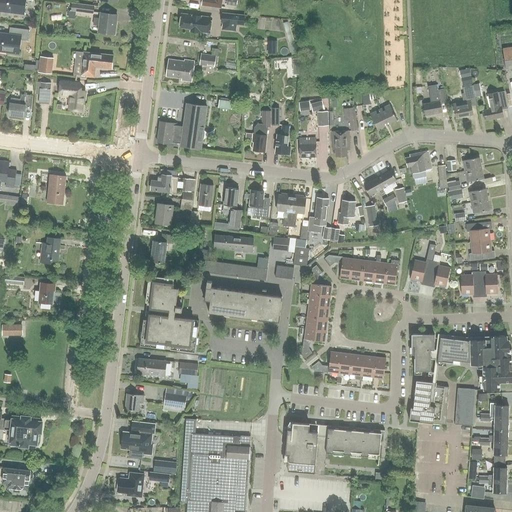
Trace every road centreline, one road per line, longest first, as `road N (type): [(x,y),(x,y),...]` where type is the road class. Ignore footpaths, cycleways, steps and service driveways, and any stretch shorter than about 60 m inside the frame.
road 1 (tertiary): [(73,511),(105,414),(137,156)]
road 2 (residential): [(137,156),(338,177),(413,134)]
road 3 (residential): [(281,347),(286,286),(197,275),(193,307),(217,340)]
road 4 (residential): [(395,348),(337,340),(340,294),(347,288),(403,295),(409,320)]
road 5 (residential): [(275,398),(389,409),(395,348)]
road 6 (residential): [(79,320),(99,153)]
road 7 (tertiary): [(137,156),(157,0)]
